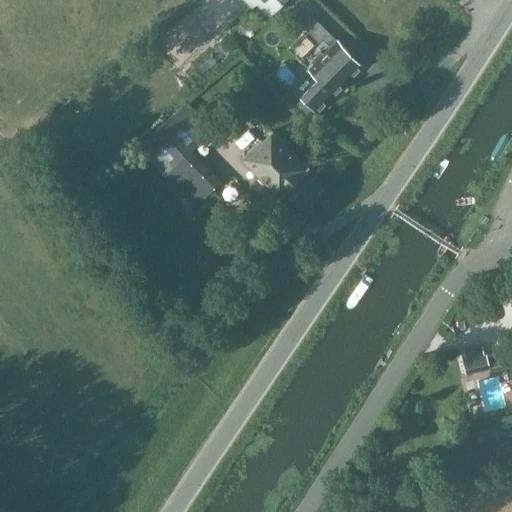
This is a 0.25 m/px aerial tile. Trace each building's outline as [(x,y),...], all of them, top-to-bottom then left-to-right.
[(252,0),(267,14),(280,0),(252,0)] [(318,6),(311,18),(329,28),(336,17),(318,6)] [(363,66),(353,56),(335,39),(308,68),(320,80),(304,95),(318,110),(353,75),(363,66)] [(318,110),(304,95),(294,104),(309,119),(318,110)] [(137,145),(163,175),(164,175),(212,131),(185,101),(137,145)] [(279,194),(307,167),(270,130),(242,158),(279,194)] [(164,175),(163,175),(193,208),(201,201),(198,198),(211,186),(205,191),(194,180),(189,184),(179,173),(190,163),(190,162),(169,181),(164,175)] [(462,359),(466,376),(490,370),(485,353),(483,354),(481,345),(462,350),(465,359),(462,359)] [(370,498),(363,511),(435,511),(436,506),(416,496),(421,484),(374,489),(370,498)]
